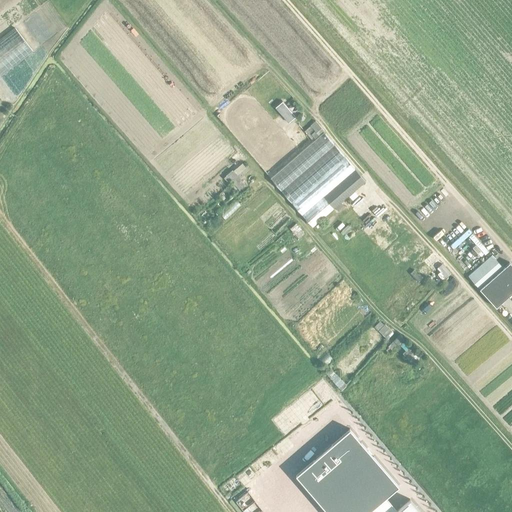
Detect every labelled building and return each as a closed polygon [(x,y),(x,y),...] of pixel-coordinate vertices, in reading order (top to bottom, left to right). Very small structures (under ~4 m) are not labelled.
[(275,107),(288,122),(295,116),(282,101),(275,107)] [(314,228),(356,191),(367,181),(324,132),(271,178),(314,228)] [(238,190),(246,184),(240,178),(245,175),(244,174),(250,168),(248,165),(245,167),(242,163),(225,177),(229,182),(231,181),(238,190)] [(497,306),(501,302),(511,292),(511,264),(510,262),(509,263),(510,263),(504,268),(492,255),(469,276),(480,288),(480,289),(496,307),(497,306)] [(393,340),(399,346),(405,341),(399,334),(393,340)] [(350,429),(296,475),(327,511),(421,511),(410,498),(397,509),(393,511),(383,511),(378,505),(399,486),(350,429)]
